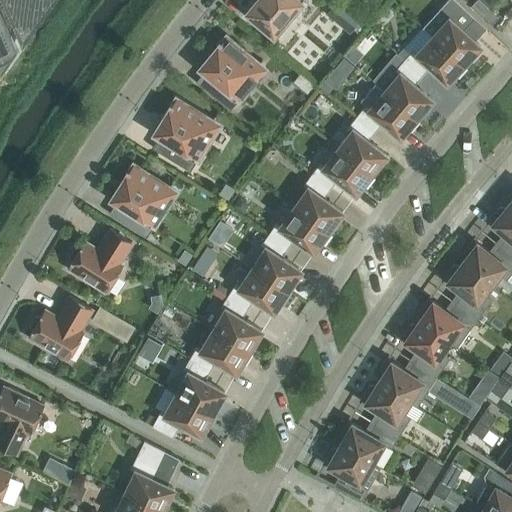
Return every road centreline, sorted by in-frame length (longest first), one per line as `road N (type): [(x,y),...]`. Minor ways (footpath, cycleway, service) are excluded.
road 1 (residential): [(511,70),(418,175),(316,318),(228,465)]
road 2 (residential): [(270,501),(359,348),(443,225),(511,146)]
road 3 (residential): [(207,0),(83,168),(0,302)]
